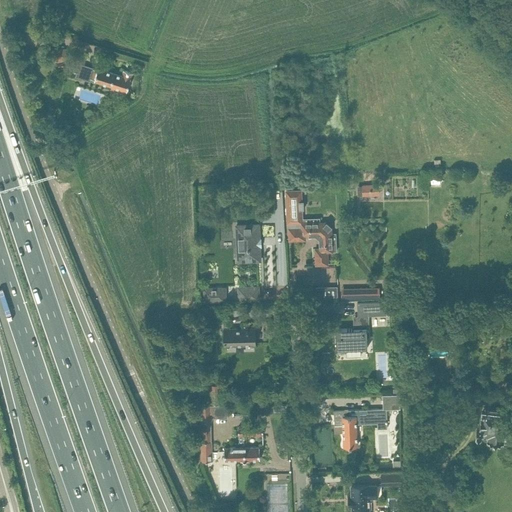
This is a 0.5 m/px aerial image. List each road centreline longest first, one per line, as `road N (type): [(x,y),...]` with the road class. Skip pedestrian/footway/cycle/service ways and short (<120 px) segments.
road 1 (unclassified): [(194,511),(84,269),(0,41)]
road 2 (motorway): [(164,511),(0,124)]
road 3 (motorway): [(120,511),(0,163)]
road 4 (motorway): [(0,269),(85,511)]
road 5 (residential): [(301,511),(294,306)]
road 6 (motorway): [(0,363),(37,511)]
